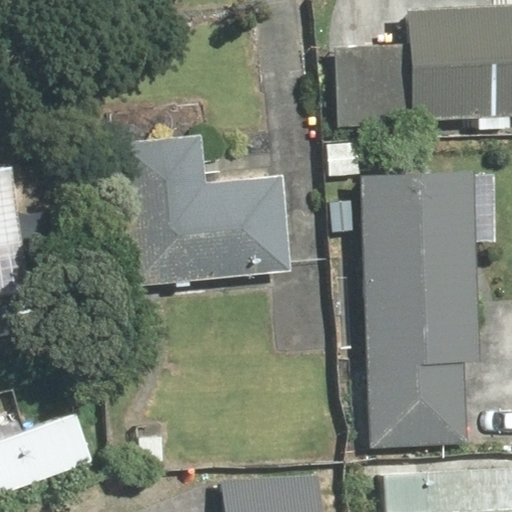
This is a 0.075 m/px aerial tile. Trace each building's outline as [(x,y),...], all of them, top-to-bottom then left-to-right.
[(511,0),(394,6),(399,119),(511,113),(511,0)] [(189,132),(108,140),(121,283),(280,270),(272,172),(193,179),(189,132)] [(460,168),(348,173),(360,448),(460,444),(456,362),(468,361),(460,168)] [(0,491),(86,459),(68,411),(18,430),(9,405),(0,408),(0,491)] [(511,511),(511,465),(376,471),(377,511),(511,511)] [(311,511),(310,471),(212,474),(213,511),(311,511)]
